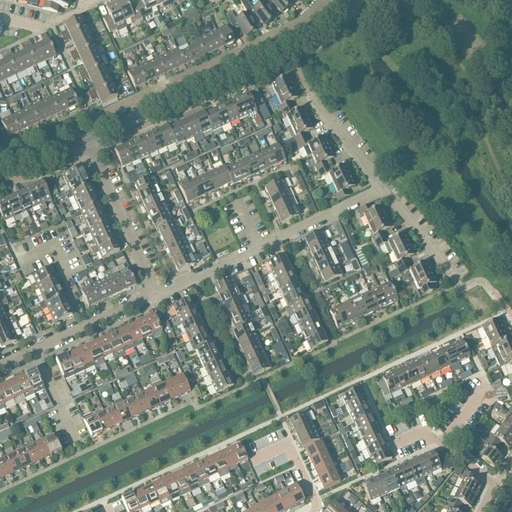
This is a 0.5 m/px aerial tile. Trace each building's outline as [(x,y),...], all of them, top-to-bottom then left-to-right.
[(44,0),(42,10),(55,13),(57,6),(67,9),(69,0),(44,0)] [(125,0),(115,5),(124,23),(130,21),(130,22),(131,24),(141,20),(136,7),(129,10),(125,0)] [(156,9),(151,0),(139,0),(142,4),(136,7),(141,20),(152,15),(150,11),(156,9)] [(173,5),(170,0),(151,0),(156,9),(161,6),(163,10),(173,5)] [(247,14),(251,21),(257,18),(263,27),(275,19),(267,7),(264,3),(263,3),(252,10),(245,0),(242,0),(240,2),(246,14),(247,14)] [(264,3),(267,7),(272,3),(281,14),(292,5),(287,0),(261,0),(263,3),(264,3)] [(103,22),(109,34),(109,35),(116,31),(117,34),(127,30),(115,5),(105,9),(110,19),(103,22)] [(227,18),(233,30),(238,26),(243,35),(245,38),(257,31),(251,21),(247,14),(246,14),(235,20),(232,15),(227,18)] [(62,39),(86,28),(81,18),(64,26),(67,32),(60,35),(62,39)] [(216,32),(223,48),(234,44),(226,27),(216,32)] [(86,28),(62,39),(64,44),(71,41),(74,46),(90,38),(86,28)] [(206,36),(206,37),(214,53),(223,48),(216,32),(206,36)] [(37,47),(45,64),(56,59),(45,35),(40,37),(43,44),(37,47)] [(214,53),(206,37),(206,36),(196,41),(204,57),(214,53)] [(71,59),(95,48),(90,38),(74,46),(76,51),(69,55),(71,59)] [(186,45),(186,46),(194,62),(204,57),(196,41),(186,45)] [(45,64),(37,47),(32,49),(29,43),(24,45),(35,68),(45,64)] [(35,68),(24,45),(20,47),(23,53),(18,56),(26,73),(35,68)] [(194,62),(186,46),(186,45),(176,50),(184,67),(194,62)] [(83,66),(99,58),(95,48),(71,59),(73,63),(80,60),(83,66)] [(166,55),(167,55),(174,71),(184,67),(176,50),(166,55)] [(26,73),(18,56),(12,58),(9,52),(5,54),(16,77),(26,73)] [(16,77),(5,54),(1,55),(4,62),(0,64),(0,68),(6,82),(16,77)] [(174,71),(167,55),(166,55),(157,59),(164,76),(174,71)] [(80,79),(104,68),(99,58),(83,66),(85,71),(78,74),(80,79)] [(147,64),(155,80),(164,76),(157,59),(147,64)] [(155,80),(147,64),(137,68),(145,85),(155,80)] [(104,68),(80,79),(82,83),(89,80),(92,85),(108,77),(104,68)] [(127,73),(135,90),(145,85),(137,68),(127,73)] [(89,98),(113,87),(108,77),(92,85),(94,91),(87,94),(89,98)] [(276,97),(293,89),(288,77),(271,85),(276,97)] [(113,87),(89,98),(91,103),(98,99),(101,105),(118,98),(113,87)] [(75,89),(70,91),(78,106),(82,104),(75,89)] [(293,89),(276,97),(280,106),(278,107),(281,114),(292,108),(290,103),(298,99),(293,89)] [(60,94),(60,95),(67,111),(78,106),(70,91),(70,90),(69,90),(60,94)] [(257,91),(251,94),(256,106),(262,103),(257,91)] [(50,99),(58,116),(67,111),(60,95),(50,99)] [(257,113),(248,95),(239,100),(247,117),(257,113)] [(8,102),(4,103),(6,107),(9,105),(16,102),(14,99),(8,102)] [(58,116),(50,99),(40,104),(48,120),(58,116)] [(247,117),(239,100),(230,104),(239,121),(247,117)] [(30,108),(30,109),(38,125),(48,120),(40,104),(30,108)] [(222,108),(224,112),(230,125),(239,121),(230,104),(222,108)] [(30,109),(30,108),(20,113),(28,129),(38,125),(30,109)] [(224,112),(222,108),(213,112),(221,129),(230,125),(224,112)] [(290,128),(308,120),(303,110),(295,114),(292,108),(281,114),(283,120),(286,119),(290,128)] [(221,129),(213,112),(204,116),(205,116),(204,116),(211,131),(212,133),(212,134),(221,129)] [(11,117),(11,118),(18,134),(28,129),(20,113),(11,117)] [(205,116),(204,116),(204,114),(194,118),(202,135),(211,131),(212,134),(212,133),(211,131),(204,116),(205,116)] [(18,134),(11,118),(11,117),(1,122),(8,139),(18,134)] [(202,135),(194,118),(186,122),(194,139),(202,135)] [(295,145),(307,140),(305,134),(312,130),(308,120),(290,128),(295,138),(292,139),(295,145)] [(177,126),(185,144),(194,139),(186,122),(177,126)] [(185,144),(177,126),(168,130),(167,128),(168,130),(175,145),(175,146),(176,148),(185,144)] [(158,132),(166,150),(175,146),(175,145),(168,130),(167,128),(158,132)] [(166,150),(158,132),(149,136),(158,154),(166,150)] [(141,140),(149,158),(158,154),(149,136),(141,140)] [(307,159),(311,157),(329,149),(324,138),(310,145),(307,140),(295,145),(298,151),(303,149),(307,159)] [(132,144),(140,162),(149,158),(141,140),(132,144)] [(206,143),(201,145),(205,153),(210,151),(208,146),(206,143)] [(140,162),(132,144),(123,148),(131,166),(140,162)] [(285,162),(277,145),(268,149),(276,167),(285,162)] [(131,166),(123,148),(114,152),(122,170),(131,166)] [(276,167),(268,149),(259,153),(267,171),(276,167)] [(316,174),(331,166),(329,161),(333,159),(329,149),(311,157),(316,166),(313,167),(316,174)] [(267,171),(259,153),(250,157),(258,175),(267,171)] [(258,175),(250,157),(241,161),(250,179),(258,175)] [(250,179),(241,161),(233,165),(241,183),(250,179)] [(154,163),(152,164),(154,168),(156,173),(161,171),(159,166),(156,167),(154,163)] [(233,165),(224,169),(224,170),(231,185),(232,187),(241,183),(233,165)] [(332,185),(350,177),(345,167),(334,172),(331,166),(316,174),(319,180),(328,176),(332,185)] [(214,171),(222,189),(231,185),(224,170),(224,169),(223,167),(214,171)] [(67,186),(84,178),(80,168),(67,174),(66,173),(61,175),(67,186)] [(222,189),(214,171),(205,175),(214,193),(222,189)] [(298,173),(293,175),(293,176),(298,185),(302,183),(298,173)] [(214,193),(205,175),(197,179),(205,197),(214,193)] [(187,180),(189,183),(188,183),(196,201),(205,197),(197,179),(196,179),(195,176),(187,180)] [(350,177),(332,185),(337,195),(334,196),(337,202),(349,197),(347,191),(354,187),(350,177)] [(64,195),(60,197),(62,200),(66,198),(89,187),(84,178),(67,186),(69,192),(64,195)] [(152,178),(134,186),(138,196),(156,187),(152,178)] [(51,180),(45,182),(50,194),(55,192),(56,191),(51,180)] [(282,181),(265,189),(269,199),(286,191),(282,181)] [(179,188),(187,205),(196,201),(188,183),(179,188)] [(51,201),(43,184),(33,188),(43,211),(47,210),(44,205),(51,201)] [(75,205),(93,197),(89,187),(66,198),(67,201),(72,198),(75,205)] [(142,204),(160,196),(156,187),(138,196),(142,204)] [(43,211),(33,188),(24,193),(32,210),(38,207),(41,212),(43,211)] [(273,207),(290,199),(286,191),(269,199),(273,207)] [(32,210),(24,193),(14,197),(25,220),(28,218),(26,213),(32,210)] [(147,213),(164,205),(160,196),(142,204),(147,213)] [(25,220),(14,197),(5,201),(13,219),(20,216),(22,221),(25,220)] [(74,216),(97,206),(93,197),(75,205),(78,211),(73,213),(74,216)] [(277,216),(294,208),(290,199),(273,207),(277,216)] [(13,219),(5,201),(0,203),(0,215),(2,219),(0,219),(2,224),(13,219)] [(151,222),(168,214),(164,205),(147,213),(151,222)] [(84,223),(102,215),(97,206),(74,216),(76,219),(81,217),(84,223)] [(368,227),(385,219),(381,208),(373,212),(370,206),(358,212),(361,218),(363,217),(368,227)] [(294,208),(277,216),(281,225),(299,217),(294,208)] [(174,221),(175,221),(174,221),(172,222),(168,214),(151,222),(155,231),(157,230),(157,229),(172,222),(174,221)] [(83,235),(106,224),(102,215),(84,223),(87,229),(82,232),(83,235)] [(373,243),(385,238),(382,233),(390,229),(385,219),(368,227),(373,237),(371,237),(373,243)] [(161,238),(179,230),(175,221),(174,221),(172,222),(157,229),(157,230),(155,231),(157,230),(161,238)] [(92,242),(110,233),(106,224),(83,235),(84,238),(89,235),(92,242)] [(165,247),(183,239),(179,230),(161,238),(165,247)] [(308,250),(326,241),(322,232),(304,240),(308,250)] [(92,253),(115,243),(110,233),(92,242),(95,248),(90,250),(92,253)] [(392,254),(409,246),(404,236),(387,243),(385,238),(373,243),(376,249),(383,246),(388,255),(392,254)] [(169,256),(187,248),(183,239),(165,247),(169,256)] [(312,258),(330,250),(326,241),(308,250),(312,258)] [(101,261),(110,257),(119,252),(115,243),(92,253),(93,256),(98,254),(101,261)] [(346,253),(351,251),(348,246),(347,243),(339,246),(343,255),(346,253)] [(397,271),(408,265),(406,260),(414,256),(409,246),(392,254),(396,264),(394,265),(397,271)] [(173,264),(191,256),(187,248),(169,256),(173,264)] [(360,249),(355,252),(357,258),(363,256),(360,249)] [(316,267),(334,259),(330,250),(312,258),(316,267)] [(346,253),(343,255),(347,263),(350,262),(355,260),(353,256),(351,251),(346,253)] [(191,256),(173,264),(177,274),(195,265),(191,256)] [(284,257),(266,265),(270,274),(288,266),(284,257)] [(320,276),(338,268),(334,259),(316,267),(320,276)] [(353,268),(355,273),(360,271),(358,265),(356,263),(352,265),(353,268)] [(413,282),(431,274),(426,264),(411,271),(408,265),(397,271),(399,276),(409,272),(413,282)] [(131,274),(129,269),(124,271),(122,266),(115,270),(117,274),(125,291),(135,287),(129,274),(131,274)] [(288,266),(270,274),(274,283),(292,275),(288,266)] [(338,268),(320,276),(324,285),(342,277),(338,268)] [(31,290),(54,279),(49,270),(32,278),(35,285),(30,287),(31,290)] [(83,272),(77,275),(80,281),(86,278),(83,272)] [(106,273),(116,296),(125,291),(117,274),(111,277),(109,272),(106,273)] [(116,296),(106,273),(103,274),(105,280),(99,282),(107,300),(116,296)] [(435,291),(433,285),(435,284),(431,274),(413,282),(418,292),(416,293),(419,299),(435,291)] [(292,275),(274,283),(278,291),(296,283),(292,275)] [(41,297),(58,289),(54,279),(31,290),(33,293),(38,291),(41,297)] [(107,300),(99,282),(93,285),(91,280),(87,282),(90,287),(98,304),(107,300)] [(215,289),(219,298),(236,290),(232,280),(215,289)] [(90,287),(87,282),(84,283),(86,288),(80,291),(88,309),(98,304),(90,287)] [(283,300),(300,292),(296,283),(278,291),(283,300)] [(397,302),(389,285),(379,290),(387,307),(397,302)] [(40,309),(63,298),(58,289),(41,297),(43,303),(38,306),(40,309)] [(223,307),(240,298),(236,290),(219,298),(223,307)] [(387,307),(379,290),(369,294),(377,311),(387,307)] [(300,292),(283,300),(287,309),(289,308),(304,301),(304,300),(300,292)] [(377,311),(369,294),(359,299),(367,316),(377,311)] [(63,298),(40,309),(41,311),(46,309),(49,315),(67,307),(63,298)] [(227,315),(244,307),(240,298),(223,307),(227,315)] [(289,308),(293,317),(311,308),(306,299),(304,300),(304,301),(289,308)] [(367,316),(359,299),(349,303),(357,320),(367,316)] [(190,300),(172,308),(176,318),(194,309),(190,300)] [(357,320),(349,303),(339,308),(347,325),(357,320)] [(55,327),(60,325),(59,323),(71,317),(67,307),(49,315),(55,327)] [(244,307),(227,315),(231,324),(248,316),(244,307)] [(297,325),(315,317),(311,308),(293,317),(297,325)] [(347,325),(339,308),(329,313),(337,330),(347,325)] [(180,326),(198,318),(194,309),(176,318),(180,326)] [(6,313),(0,315),(0,327),(15,320),(14,317),(8,320),(6,313)] [(234,333),(235,333),(250,326),(251,326),(253,325),(248,316),(231,324),(235,332),(234,333)] [(161,332),(154,317),(144,322),(151,337),(161,332)] [(315,317),(297,325),(301,334),(319,326),(315,317)] [(198,318),(180,326),(184,335),(202,327),(198,318)] [(0,338),(14,332),(11,326),(16,323),(15,320),(0,327),(0,338)] [(485,340),(503,332),(498,321),(481,330),(485,340)] [(134,326),(141,341),(151,337),(144,322),(134,326)] [(141,341),(134,326),(124,331),(131,346),(141,341)] [(254,335),(251,326),(250,326),(235,333),(234,333),(233,333),(237,343),(254,335)] [(319,326),(301,334),(305,343),(323,335),(319,326)] [(202,327),(184,335),(188,344),(206,336),(202,327)] [(133,349),(131,346),(124,331),(115,335),(122,350),(123,354),(133,349)] [(14,346),(19,343),(14,332),(0,338),(0,348),(1,350),(13,344),(14,346)] [(508,341),(507,341),(503,332),(485,340),(490,350),(495,348),(495,347),(508,341)] [(115,335),(105,340),(112,355),(114,360),(124,356),(123,354),(122,350),(115,335)] [(241,351),(258,343),(254,335),(237,343),(241,351)] [(323,335),(305,343),(309,352),(327,344),(323,335)] [(206,336),(188,344),(193,353),(195,352),(195,351),(210,344),(206,336)] [(468,337),(463,339),(467,348),(472,346),(468,337)] [(490,350),(495,359),(511,351),(511,339),(507,341),(508,341),(495,347),(495,348),(490,350)] [(95,344),(102,360),(112,355),(105,340),(95,344)] [(469,360),(461,342),(451,347),(459,365),(469,360)] [(199,360),(216,352),(212,343),(210,344),(195,351),(195,352),(199,360)] [(245,360),(262,352),(258,343),(241,351),(245,360)] [(95,344),(85,349),(92,364),(94,368),(94,367),(95,369),(104,365),(102,360),(95,344)] [(459,365),(451,347),(441,352),(449,369),(459,365)] [(76,353),(84,372),(94,368),(92,364),(85,349),(76,353)] [(511,351),(495,359),(499,369),(504,367),(504,368),(509,365),(508,365),(511,363),(511,351)] [(216,352),(199,360),(203,369),(220,361),(216,352)] [(249,369),(267,361),(262,352),(245,360),(249,369)] [(449,369),(441,352),(431,356),(439,374),(449,369)] [(84,372),(76,353),(65,358),(74,377),(84,372)] [(439,374),(431,356),(422,361),(430,378),(439,374)] [(56,363),(64,381),(74,377),(65,358),(56,363)] [(207,378),(224,370),(220,361),(203,369),(207,378)] [(253,378),(271,370),(267,361),(249,369),(253,378)] [(430,378),(422,361),(412,365),(420,383),(430,378)] [(420,383),(412,365),(402,370),(410,387),(420,383)] [(211,386),(229,378),(224,370),(207,378),(211,386)] [(410,387),(402,370),(392,374),(400,392),(410,387)] [(45,392),(35,372),(25,377),(34,396),(45,392)] [(389,395),(390,397),(400,392),(392,374),(382,379),(384,383),(378,385),(384,397),(389,395)] [(493,384),(499,381),(496,376),(490,378),(493,384)] [(34,396),(25,377),(15,381),(23,397),(24,401),(34,396)] [(190,392),(182,377),(172,382),(179,397),(190,392)] [(233,388),(231,384),(229,378),(211,386),(215,396),(233,388)] [(5,386),(13,402),(23,397),(15,381),(5,386)] [(494,392),(502,388),(499,381),(491,385),(494,392)] [(151,386),(150,387),(153,391),(160,406),(169,402),(162,387),(160,382),(151,386)] [(179,397),(172,382),(162,387),(169,402),(179,397)] [(13,402),(5,386),(0,388),(0,399),(3,406),(13,402)] [(345,408),(363,399),(358,390),(341,398),(345,408)] [(160,406),(153,391),(143,396),(150,411),(160,406)] [(150,411),(143,396),(133,400),(140,415),(150,411)] [(349,416),(367,408),(363,399),(345,408),(349,416)] [(123,405),(130,420),(140,415),(133,400),(123,405)] [(113,409),(117,416),(120,425),(130,420),(123,405),(113,409)] [(367,408),(349,416),(353,425),(371,417),(367,408)] [(120,425),(117,416),(113,409),(104,414),(111,429),(120,425)] [(104,414),(102,411),(102,410),(92,415),(101,434),(111,429),(104,414)] [(293,431),(311,423),(307,414),(289,422),(293,431)] [(511,416),(508,414),(504,419),(506,421),(500,429),(511,438),(511,416)] [(82,419),(91,438),(101,434),(92,415),(82,419)] [(375,425),(371,417),(353,425),(353,426),(351,427),(352,430),(355,429),(357,434),(357,433),(375,425)] [(297,440),(315,432),(311,423),(293,431),(297,440)] [(361,442),(379,434),(375,425),(357,434),(361,442)] [(511,444),(511,438),(500,429),(493,437),(491,436),(487,441),(498,449),(501,444),(508,449),(511,444)] [(315,432),(297,440),(301,449),(319,441),(315,432)] [(365,451),(383,443),(379,434),(361,442),(365,451)] [(43,441),(50,456),(60,451),(53,436),(43,441)] [(50,456),(43,441),(33,446),(40,461),(50,456)] [(498,449),(487,441),(483,447),(485,448),(479,457),(494,469),(501,459),(494,454),(498,449)] [(369,460),(387,452),(383,443),(365,451),(369,460)] [(309,461),(326,454),(322,444),(305,451),(309,461)] [(40,461),(33,446),(24,450),(31,465),(40,461)] [(229,451),(237,467),(247,462),(240,446),(229,451)] [(31,465),(24,450),(13,455),(21,470),(31,465)] [(237,467),(229,451),(219,456),(227,472),(237,467)] [(387,452),(369,460),(374,469),(391,461),(387,452)] [(423,457),(432,475),(441,471),(441,473),(447,470),(452,465),(441,456),(435,459),(432,453),(423,457)] [(326,454),(309,461),(314,471),(331,463),(326,454)] [(21,470),(13,455),(4,459),(11,474),(21,470)] [(219,456),(210,460),(217,476),(218,476),(219,480),(229,476),(227,472),(219,456)] [(432,475),(423,457),(414,461),(423,479),(432,475)] [(11,474),(4,459),(0,461),(0,476),(1,479),(11,474)] [(217,476),(210,460),(200,465),(207,481),(208,481),(209,485),(219,480),(217,476)] [(425,484),(423,479),(414,461),(406,465),(414,483),(417,488),(425,484)] [(331,463),(314,471),(318,481),(335,473),(331,463)] [(190,469),(199,489),(209,485),(208,481),(207,481),(200,465),(190,469)] [(414,483),(406,465),(397,469),(405,487),(414,483)] [(199,489),(190,469),(181,474),(190,494),(199,489)] [(405,487),(397,469),(388,473),(397,491),(405,487)] [(335,473),(318,481),(323,491),(340,483),(335,473)] [(397,491),(388,473),(379,477),(388,495),(397,491)] [(458,490),(475,499),(480,488),(472,484),(475,479),(464,473),(460,480),(463,481),(458,490)] [(190,494),(181,474),(171,478),(180,498),(190,494)] [(388,495),(379,477),(371,481),(379,499),(388,495)] [(180,498),(171,478),(161,483),(168,499),(170,503),(180,498)] [(379,499),(371,481),(362,485),(370,504),(379,499)] [(168,499),(161,483),(151,487),(159,503),(160,507),(170,503),(168,499)] [(285,491),(294,508),(304,502),(295,486),(285,491)] [(159,503),(151,487),(141,492),(149,508),(159,503)] [(470,509),(475,499),(458,490),(453,500),(450,498),(447,504),(448,505),(460,510),(462,505),(470,509)] [(286,511),(294,508),(285,491),(276,497),(284,511),(286,511)] [(141,492),(131,496),(138,511),(149,511),(151,511),(149,508),(141,492)] [(226,494),(216,499),(218,502),(228,498),(226,494)] [(138,511),(131,496),(121,501),(126,511),(138,511)] [(238,496),(229,500),(232,506),(241,502),(238,496)] [(266,502),(271,511),(284,511),(276,497),(266,502)] [(417,511),(421,507),(425,503),(422,500),(418,504),(414,505),(417,511)] [(257,507),(259,511),(271,511),(266,502),(257,507)]
